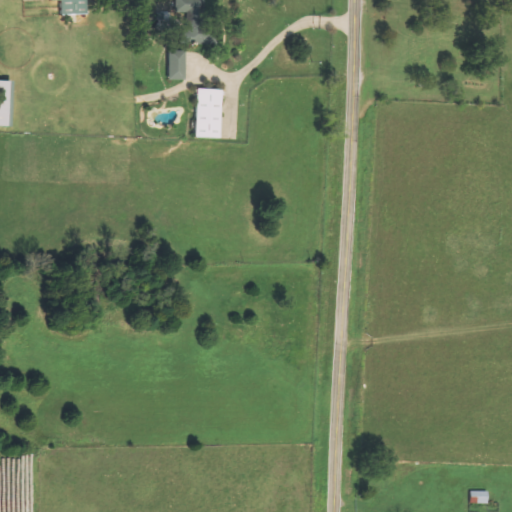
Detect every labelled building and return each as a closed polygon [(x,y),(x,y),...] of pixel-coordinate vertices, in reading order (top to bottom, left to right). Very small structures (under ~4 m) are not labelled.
[(87,0),(52,0),(53,0),(63,0),(63,15),(88,14),(87,0)] [(205,0),(177,0),(177,12),(188,13),(187,31),(182,30),(182,43),(214,44),(215,26),(204,25),(205,0)] [(188,51),(170,50),(169,80),(187,80),(188,51)] [(0,126),(11,127),(12,81),(0,80),(0,126)] [(223,90),(199,89),(198,138),(222,138),(223,90)] [(471,503),(489,504),(489,492),(471,491),(471,503)]
